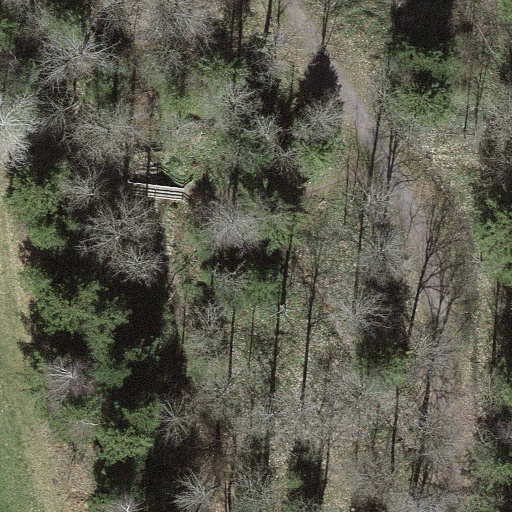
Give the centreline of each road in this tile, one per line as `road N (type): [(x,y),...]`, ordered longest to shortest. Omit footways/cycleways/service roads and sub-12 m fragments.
road 1 (track): [(366,111),(429,222),(457,511)]
road 2 (track): [(291,0),(366,111)]
road 3 (track): [(260,130),(128,117)]
